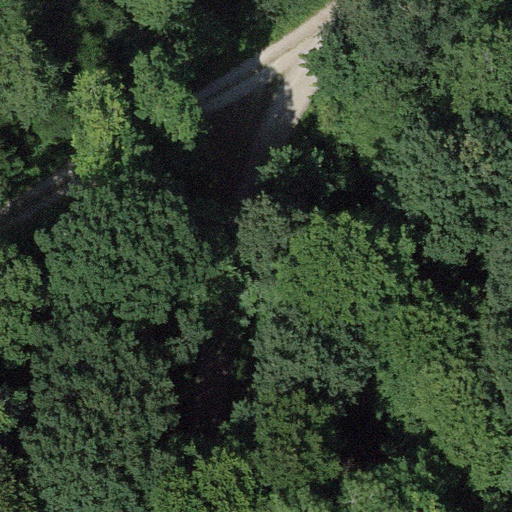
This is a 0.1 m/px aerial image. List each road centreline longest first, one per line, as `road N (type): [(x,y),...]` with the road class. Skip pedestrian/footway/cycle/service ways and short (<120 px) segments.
road 1 (track): [(342,20),(245,211),(199,511)]
road 2 (track): [(366,0),(0,227)]
